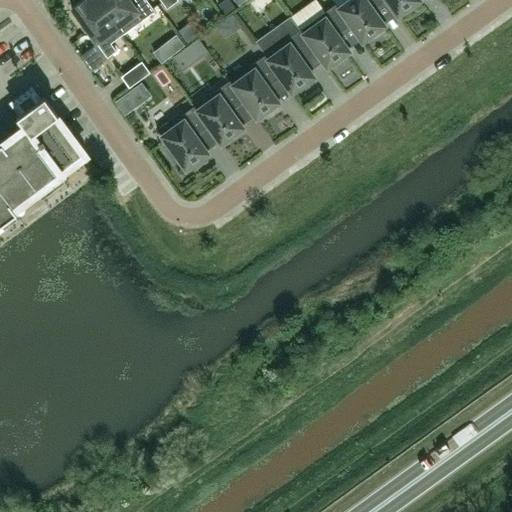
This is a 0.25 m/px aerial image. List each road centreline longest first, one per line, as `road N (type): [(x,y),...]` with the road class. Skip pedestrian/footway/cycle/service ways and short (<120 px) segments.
road 1 (residential): [(15,0),(166,208),(184,217),(207,214),(506,0)]
road 2 (trunk): [(372,511),(511,411)]
